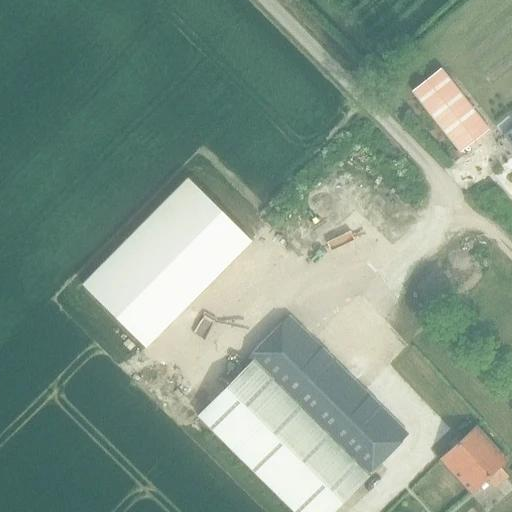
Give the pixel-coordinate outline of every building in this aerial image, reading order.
[(440,69),(411,92),(459,151),(487,128),(440,69)] [(511,126),(502,135),(511,147),(511,126)] [(188,183),(83,289),(144,349),(249,242),(188,183)] [(331,511),(408,434),(288,316),(245,360),(250,365),(198,418),(294,511),(331,511)] [(494,487),(507,475),(498,466),(506,459),(476,426),(439,460),(469,493),(486,478),(494,487)]
